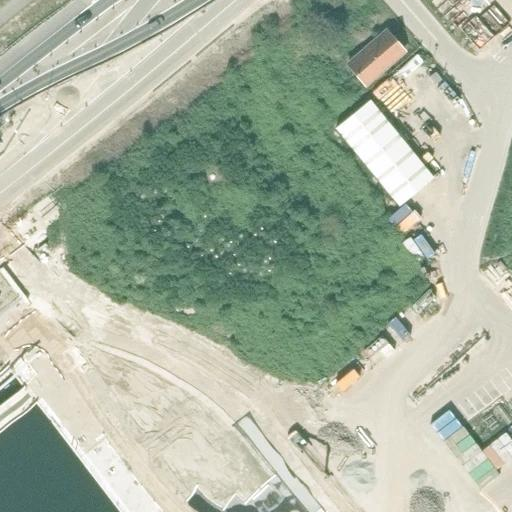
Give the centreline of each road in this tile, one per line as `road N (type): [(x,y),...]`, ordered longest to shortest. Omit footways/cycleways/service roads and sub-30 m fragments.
road 1 (motorway): [(0,165),(198,0)]
road 2 (motorway): [(120,0),(0,92)]
